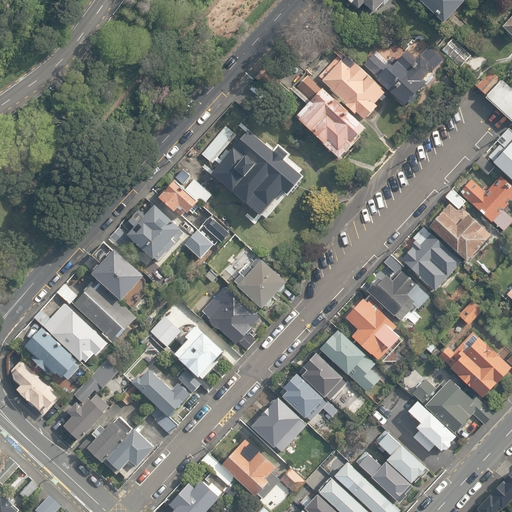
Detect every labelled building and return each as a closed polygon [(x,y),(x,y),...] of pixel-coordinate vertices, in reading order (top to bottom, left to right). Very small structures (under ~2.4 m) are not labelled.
[(350,0),(363,12),(368,7),(377,17),(393,0),(350,0)] [(461,0),(417,0),(444,28),(467,6),(461,0)] [(511,16),(502,27),(511,36),(511,16)] [(486,61),(455,38),(442,56),(473,78),(486,61)] [(432,78),(447,62),(430,46),(425,51),(416,43),(395,65),(380,50),(364,66),(409,109),(436,82),(432,78)] [(352,70),(338,58),(319,78),(368,124),(382,109),(380,107),(391,95),(358,64),(352,70)] [(372,133),(310,77),(294,94),(308,107),(298,118),(345,162),(372,133)] [(511,86),(504,79),(488,99),(511,119),(511,86)] [(306,181),(248,132),(242,140),(226,127),(203,154),(207,157),(199,166),(269,225),(306,181)] [(502,144),(490,157),(511,177),(511,130),(510,129),(499,141),(502,144)] [(497,167),(484,156),(477,164),(489,175),(497,167)] [(511,203),(511,184),(503,176),(487,193),(473,180),(461,194),(495,223),(495,222),(507,232),(511,225),(511,216),(505,211),(511,203)] [(194,219),(215,196),(197,179),(187,190),(176,180),(159,198),(179,216),(184,210),(194,219)] [(468,202),(453,189),(446,197),(460,210),(468,202)] [(461,213),(451,204),(441,216),(443,217),(442,218),(441,217),(439,217),(435,221),(435,224),(432,227),(471,262),(495,235),(464,209),(461,213)] [(140,209),(128,222),(136,230),(128,238),(161,268),(190,237),(157,207),(149,216),(140,209)] [(448,247),(425,226),(414,239),(417,241),(412,246),(414,248),(403,260),(437,291),(463,262),(447,248),(448,247)] [(216,247),(199,232),(186,246),(203,261),(216,247)] [(125,306),(149,279),(116,249),(119,246),(110,238),(108,241),(105,239),(90,255),(101,265),(91,275),(125,306)] [(386,262),(396,270),(392,275),(388,272),(372,290),(411,327),(422,315),(415,310),(419,306),(422,308),(433,296),(421,284),(423,282),(393,254),(386,262)] [(292,286),(259,255),(242,274),(247,279),(239,287),(267,313),(292,286)] [(35,357),(32,361),(48,375),(51,371),(64,384),(85,362),(89,365),(96,357),(100,360),(113,346),(115,348),(136,324),(80,272),(57,296),(65,304),(50,319),(42,311),(26,328),(37,339),(28,350),(35,357)] [(471,326),(491,305),(475,290),(481,284),(469,273),(463,279),(457,273),(437,294),(471,326)] [(221,330),(223,330),(240,346),(242,345),(249,352),(264,336),(255,328),(264,319),(228,285),(203,312),(212,320),(212,322),(212,324),(213,326),(214,328),(215,329),(217,330),(219,330),(221,330)] [(410,330),(371,293),(350,315),(363,327),(356,334),(383,359),(395,346),(396,346),(398,346),(400,346),(401,345),(403,344),(404,343),(405,342),(406,340),(406,339),(406,337),(406,335),(406,334),(410,330)] [(371,391),(388,372),(370,355),(373,352),(344,325),(324,346),(371,391)] [(228,354),(198,327),(181,346),(189,352),(181,361),(203,381),(222,361),(223,362),(224,363),(225,363),(227,362),(228,362),(229,361),(229,360),(230,358),(230,357),(229,356),(228,354)] [(511,355),(491,336),(488,339),(476,328),(466,339),(460,333),(441,353),(489,398),(507,379),(511,383),(511,355)] [(365,386),(325,349),(311,364),(314,367),(309,372),(334,395),(342,387),(354,398),(365,386)] [(122,372),(108,359),(74,394),(84,405),(100,389),(103,392),(122,372)] [(24,361),(12,373),(13,379),(23,388),(20,392),(46,416),(63,398),(24,361)] [(152,370),(133,390),(156,411),(151,417),(171,436),(180,427),(174,421),(204,389),(190,376),(176,392),(152,370)] [(333,396),(305,370),(291,386),(294,389),(288,395),(315,420),(325,409),(329,412),(326,415),(332,421),(343,410),(331,398),(333,396)] [(453,441),(452,439),(460,430),(470,439),(491,416),(452,380),(427,408),(418,399),(408,410),(422,424),(416,430),(440,452),(442,450),(444,451),(446,451),(447,450),(449,450),(450,449),(452,447),(452,446),(453,444),(453,443),(453,441)] [(284,393),(256,423),(280,445),(301,423),(302,423),(303,424),(304,423),(305,422),(305,421),(305,420),(304,419),(308,415),(284,393)] [(103,426),(100,423),(108,414),(106,413),(112,407),(98,394),(86,408),(81,404),(71,415),(75,419),(65,430),(83,447),(103,426)] [(141,473),(161,452),(139,431),(132,439),(116,424),(90,452),(106,467),(108,464),(128,482),(138,471),(141,473)] [(390,461),(415,484),(417,482),(418,483),(423,477),(425,478),(431,471),(429,469),(430,468),(405,445),(404,446),(387,430),(377,440),(394,456),(390,461)] [(249,437),(226,462),(263,496),(276,481),(271,476),(282,463),(265,448),(256,458),(248,451),(255,443),(249,437)] [(230,485),(239,476),(211,451),(203,460),(230,485)] [(358,462),(399,501),(414,485),(389,462),(385,466),(372,455),(371,455),(367,452),(358,462)] [(10,453),(0,464),(0,479),(4,483),(22,464),(10,453)] [(397,505),(351,462),(338,476),(376,511),(403,511),(405,510),(397,504),(397,505)] [(309,480),(293,465),(281,479),(297,493),(309,480)] [(511,474),(479,509),(482,511),(499,511),(504,508),(507,510),(511,504),(511,474)] [(31,478),(18,491),(28,500),(41,487),(31,478)] [(170,511),(202,511),(219,495),(202,478),(196,485),(190,480),(170,501),(176,507),(170,511)] [(371,511),(336,479),(322,493),(343,511),(371,511)] [(0,487),(0,511),(22,511),(27,507),(2,485),(0,487)] [(34,509),(37,511),(54,511),(62,504),(49,492),(34,509)] [(339,511),(321,495),(315,501),(309,496),(302,503),(311,511),(339,511)]
